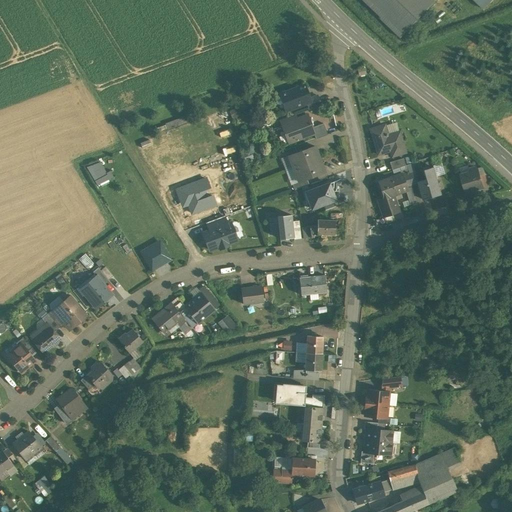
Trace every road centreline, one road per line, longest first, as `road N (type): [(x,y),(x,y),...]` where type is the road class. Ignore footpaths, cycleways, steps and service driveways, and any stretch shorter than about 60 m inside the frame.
road 1 (residential): [(349,511),(338,478),(359,254)]
road 2 (residential): [(201,269),(129,306),(0,421)]
road 3 (residential): [(360,241),(361,174),(337,53),(353,31)]
road 4 (secondary): [(511,165),(353,31)]
road 5 (track): [(38,0),(132,154)]
road 6 (residential): [(360,241),(511,206)]
road 7 (residential): [(132,154),(201,269)]
